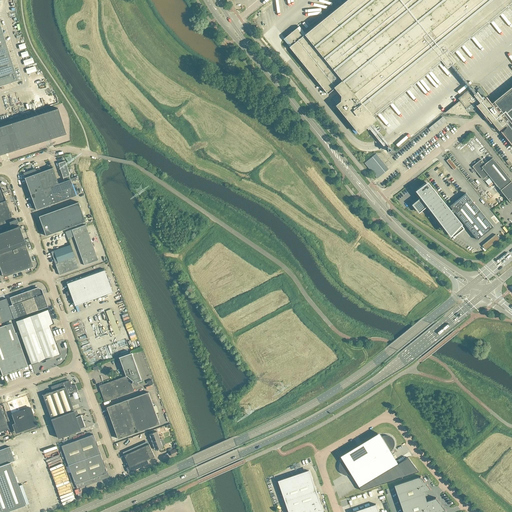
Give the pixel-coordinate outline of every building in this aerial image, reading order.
[(451,55),(511,4),(511,0),(347,0),(306,34),(299,26),(283,39),(328,93),(336,87),(345,98),(337,105),(360,132),(375,119),(372,115),(375,113),(377,115),(442,61),(447,67),(455,61),(451,55)] [(0,86),(18,80),(0,24),(0,86)] [(511,86),(494,101),(492,103),(487,97),(484,99),(478,92),(474,95),(480,102),(477,105),(478,106),(487,117),(487,116),(494,124),(499,130),(505,126),(507,127),(501,133),(502,134),(509,140),(511,143),(511,86)] [(465,108),(464,107),(462,105),(459,101),(451,108),(452,109),(450,110),(451,112),(456,113),(456,114),(459,115),(460,114),(460,113),(468,114),(466,112),(465,110),(466,109),(465,108)] [(0,154),(66,133),(58,108),(0,126),(0,154)] [(442,117),(392,157),(395,161),(445,121),(442,117)] [(511,200),(511,181),(493,157),(485,164),(481,159),(475,164),(475,165),(475,168),(474,168),(483,179),(488,175),(510,202),(511,200)] [(457,167),(449,158),(446,160),(454,170),(457,167)] [(69,175),(65,161),(58,163),(63,177),(69,175)] [(58,183),(52,167),(41,172),(39,168),(24,174),(25,177),(27,186),(30,193),(40,190),(49,187),(50,186),(58,183)] [(76,195),(69,175),(63,177),(64,181),(58,183),(50,186),(52,190),(48,192),(52,204),(76,195)] [(450,210),(437,194),(437,193),(435,190),(434,191),(426,181),(417,189),(422,196),(413,204),(420,212),(429,205),(440,218),(439,219),(453,237),(464,228),(459,221),(458,222),(451,214),(455,211),(478,239),(493,227),(466,193),(450,206),(452,208),(450,210)] [(52,204),(48,192),(52,190),(50,186),(49,187),(40,190),(30,193),(36,209),(52,204)] [(0,215),(9,212),(5,201),(0,202),(0,215)] [(85,221),(78,202),(39,216),(46,235),(85,221)] [(0,228),(17,223),(16,219),(12,220),(9,212),(0,215),(0,228)] [(0,268),(3,276),(33,265),(25,244),(26,243),(27,243),(27,242),(27,241),(26,240),(25,240),(24,240),(19,225),(0,231),(0,268)] [(68,238),(74,236),(84,265),(98,260),(86,225),(65,232),(68,238)] [(78,268),(70,245),(51,252),(56,264),(55,264),(59,275),(78,268)] [(112,292),(104,269),(66,282),(75,306),(112,292)] [(45,301),(43,295),(41,289),(37,287),(31,290),(33,297),(38,310),(48,306),(45,301)] [(38,310),(33,297),(31,290),(30,289),(9,297),(12,304),(9,305),(13,316),(14,319),(27,314),(27,313),(38,310)] [(13,316),(6,298),(0,300),(0,311),(2,316),(2,318),(2,319),(3,322),(13,318),(13,316)] [(60,354),(49,325),(54,324),(51,316),(49,309),(16,321),(31,364),(60,354)] [(118,341),(128,338),(126,329),(118,332),(112,310),(106,312),(114,338),(117,337),(118,341)] [(28,366),(16,332),(15,333),(11,323),(0,326),(0,368),(2,375),(28,366)] [(142,380),(132,353),(132,352),(119,357),(120,357),(126,376),(100,385),(101,389),(102,389),(103,391),(101,391),(105,401),(134,391),(131,383),(133,382),(135,384),(136,385),(137,385),(138,384),(138,383),(138,382),(142,380)] [(74,410),(68,394),(78,391),(76,384),(72,386),(71,382),(68,383),(67,381),(51,387),(53,391),(43,394),(51,418),(74,410)] [(160,424),(149,392),(107,407),(118,439),(160,424)] [(37,426),(26,395),(7,402),(15,423),(12,424),(15,433),(37,426)] [(0,431),(9,429),(0,405),(0,431)] [(85,426),(81,415),(76,416),(74,410),(51,418),(58,438),(81,430),(81,428),(85,426)] [(160,439),(157,431),(153,433),(152,430),(147,432),(148,435),(150,434),(153,442),(160,439)] [(93,434),(61,446),(68,465),(67,465),(68,465),(71,474),(69,475),(72,483),(74,482),(77,488),(108,477),(107,472),(108,472),(107,472),(100,453),(101,453),(100,453),(93,434)] [(408,458),(398,463),(390,451),(392,449),(394,447),(394,445),(395,443),(394,441),(393,439),(392,437),(390,436),(388,435),(386,435),(384,435),(382,436),(343,460),(341,461),(340,463),(339,465),(339,467),(339,469),(340,471),(341,473),(343,474),(345,475),(347,475),(349,475),(352,474),(353,475),(361,490),(419,471),(408,458)] [(163,447),(160,439),(153,442),(155,450),(163,447)] [(147,460),(155,456),(149,444),(129,453),(124,455),(129,466),(130,467),(129,467),(128,469),(128,470),(129,472),(148,463),(147,460)] [(25,505),(10,462),(14,461),(9,446),(0,449),(0,511),(5,511),(11,510),(25,505)] [(56,465),(43,469),(53,502),(67,497),(56,465)] [(298,493),(313,488),(312,485),(314,484),(312,480),(309,471),(296,475),(297,477),(287,481),(286,479),(279,481),(282,490),(284,494),(286,493),(287,497),(298,493)] [(423,491),(430,489),(431,489),(422,478),(421,476),(420,476),(421,477),(419,478),(419,477),(395,485),(401,504),(425,496),(423,491)] [(321,505),(319,501),(317,501),(313,488),(298,493),(303,508),(309,505),(311,511),(322,511),(323,511),(321,505)] [(303,508),(298,493),(287,497),(291,510),(289,511),(300,511),(299,509),(303,508)] [(446,510),(436,497),(436,499),(427,501),(425,496),(401,504),(403,511),(439,511),(443,511),(446,510),(446,511),(446,510)]
